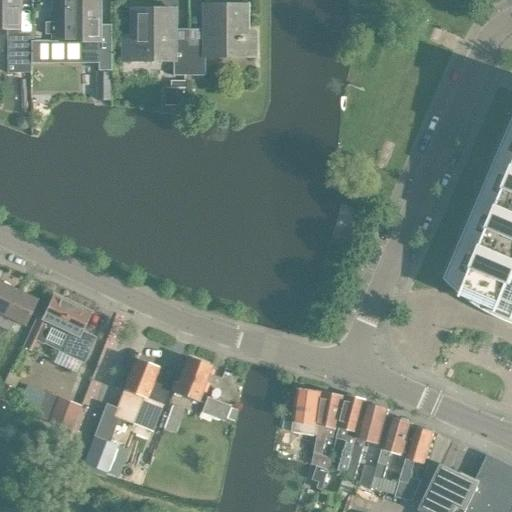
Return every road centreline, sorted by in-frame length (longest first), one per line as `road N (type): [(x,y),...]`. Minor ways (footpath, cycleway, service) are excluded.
road 1 (residential): [(348,368),(470,51),(511,15)]
road 2 (residential): [(348,368),(191,325),(0,238)]
